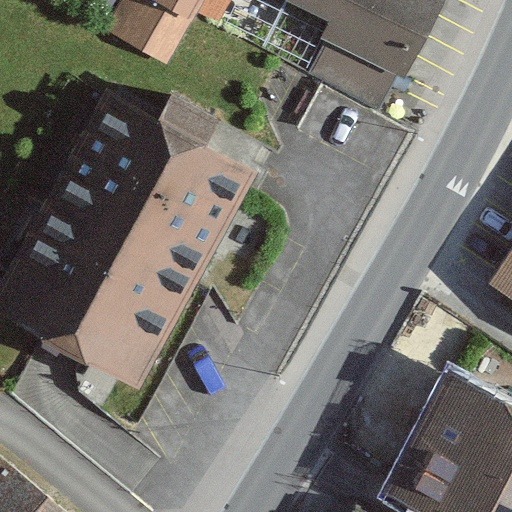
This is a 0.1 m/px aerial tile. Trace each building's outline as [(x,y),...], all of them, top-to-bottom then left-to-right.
[(118,0),(102,32),(165,65),(199,0),(118,0)] [(443,0),(306,0),(335,14),(305,77),(387,117),(443,0)] [(262,157),(110,75),(0,278),(0,297),(144,375),(262,157)] [(511,251),(495,278),(511,289),(511,251)] [(511,511),(511,384),(468,360),(403,479),(463,511),(511,511)] [(72,511),(0,446),(0,511),(72,511)] [(388,511),(354,492),(342,511),(388,511)]
